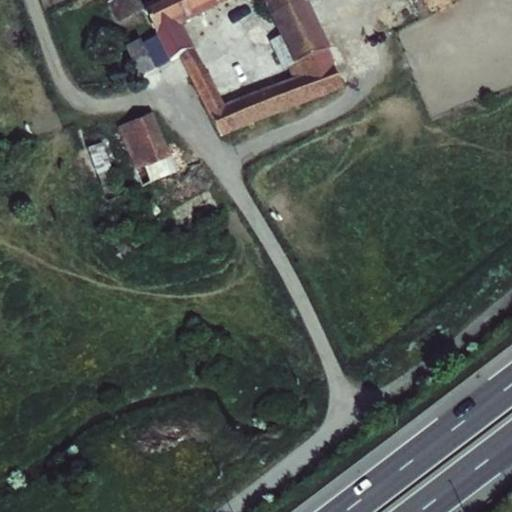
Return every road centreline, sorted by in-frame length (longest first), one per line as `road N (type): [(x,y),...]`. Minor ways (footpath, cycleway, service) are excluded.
road 1 (trunk): [(511,384),(344,511)]
road 2 (track): [(346,423),(511,296)]
road 3 (unclassified): [(128,105),(108,110),(74,102),(30,0)]
